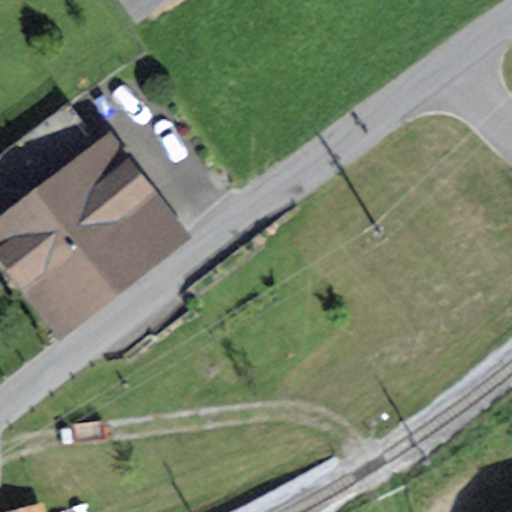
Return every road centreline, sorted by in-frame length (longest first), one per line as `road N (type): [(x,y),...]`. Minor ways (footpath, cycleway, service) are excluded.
road 1 (residential): [(511,18),(0,410)]
road 2 (track): [(389,511),(353,441),(306,415),(44,441),(0,453)]
